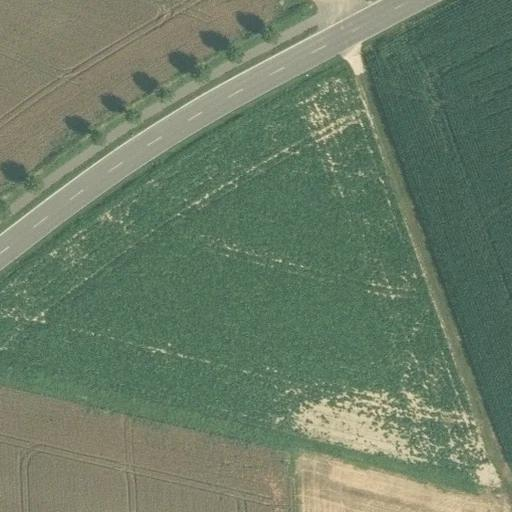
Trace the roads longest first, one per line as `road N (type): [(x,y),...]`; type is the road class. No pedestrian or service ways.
road 1 (track): [(0,376),(481,511)]
road 2 (tertiary): [(417,0),(143,149),(0,257)]
road 3 (track): [(344,36),(511,495)]
